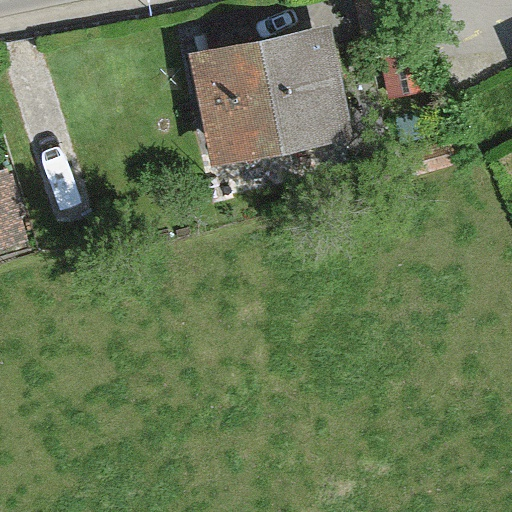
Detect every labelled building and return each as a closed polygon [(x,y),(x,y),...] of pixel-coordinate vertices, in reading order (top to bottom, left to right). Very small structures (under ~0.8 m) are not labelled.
[(398,0),(356,0),(366,51),(407,43),(398,0)] [(332,32),(192,61),(214,168),(354,139),(332,32)] [(415,51),(382,58),(392,104),(425,97),(415,51)] [(430,170),(423,150),(387,161),(393,181),(430,170)] [(5,177),(0,178),(0,257),(27,249),(5,177)]
